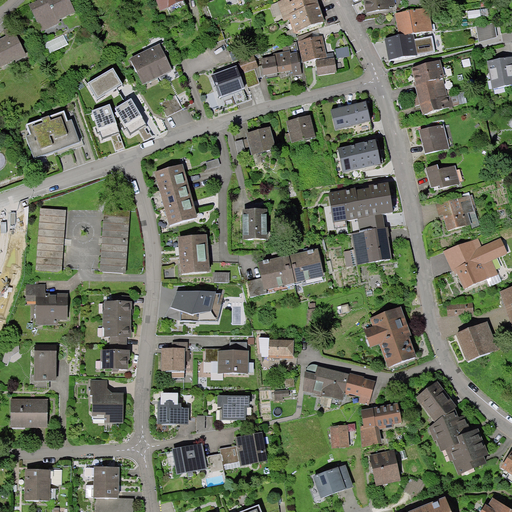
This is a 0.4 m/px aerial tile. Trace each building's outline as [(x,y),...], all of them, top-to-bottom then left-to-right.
[(78,16),(71,0),(44,0),(31,6),(43,34),(62,26),(60,23),(78,16)] [(196,2),(194,0),(159,0),(164,14),(196,2)] [(295,37),(329,25),(319,0),(305,0),(293,4),(291,0),(289,0),(271,7),(277,27),(294,21),(297,30),(293,31),(295,37)] [(363,0),(366,12),(389,9),(389,6),(395,5),(394,0),(363,0)] [(429,7),(395,13),(399,35),(399,36),(413,33),(433,29),(429,7)] [(221,22),(200,30),(206,49),(228,42),(221,22)] [(0,70),(30,58),(17,27),(5,32),(8,39),(0,41),(0,70)] [(399,35),(385,37),(389,59),(435,51),(432,36),(414,39),(413,33),(399,36),(399,35)] [(65,36),(46,44),(50,55),(70,48),(65,36)] [(325,39),(300,43),(303,63),(328,60),(325,39)] [(164,47),(148,54),(160,81),(176,74),(164,47)] [(148,54),(132,61),(144,88),(160,81),(148,54)] [(276,60),(263,62),(266,81),(281,78),(281,76),(294,73),(292,56),(291,54),(276,56),(276,60)] [(304,79),(301,55),(292,56),(294,73),(296,81),(304,79)] [(511,58),(511,56),(487,61),(493,88),(511,84),(511,58)] [(233,65),(236,71),(243,90),(260,85),(255,71),(259,70),(255,57),(233,65)] [(440,59),(411,68),(416,85),(443,78),(445,77),(440,59)] [(337,60),(317,63),(319,77),(339,75),(337,60)] [(122,84),(113,68),(87,83),(97,99),(106,94),(106,95),(117,89),(116,88),(122,84)] [(236,71),(210,80),(217,103),(244,93),(243,90),(236,71)] [(447,95),(443,78),(416,85),(415,85),(423,115),(453,106),(450,95),(447,95)] [(178,96),(161,104),(168,120),(185,113),(178,96)] [(143,117),(131,98),(114,108),(125,126),(125,125),(130,134),(138,129),(138,130),(146,126),(145,125),(146,124),(142,117),(143,117)] [(372,103),(341,110),(346,131),(363,127),(364,132),(377,129),(372,103)] [(117,124),(110,104),(91,110),(98,130),(99,130),(102,138),(111,135),(111,136),(119,134),(118,133),(119,132),(117,125),(117,124)] [(69,111),(27,125),(31,137),(26,139),(36,166),(86,148),(77,120),(72,121),(69,111)] [(315,118),(289,124),(295,145),(320,139),(315,118)] [(152,137),(146,126),(138,130),(145,141),(152,137)] [(445,127),(422,133),(429,157),(451,151),(445,127)] [(274,130),(249,137),(250,141),(254,154),(255,158),(280,152),(274,130)] [(120,134),(119,134),(111,136),(116,151),(125,148),(120,134)] [(254,154),(250,141),(237,144),(240,157),(254,154)] [(368,146),(343,152),(348,174),(373,167),(368,146)] [(219,161),(208,165),(210,172),(221,168),(219,161)] [(441,167),(429,171),(436,194),(461,186),(456,169),(443,173),(441,167)] [(186,168),(158,176),(162,194),(191,186),(186,168)] [(191,186),(162,194),(167,211),(196,203),(191,186)] [(383,188),(328,196),(332,225),(360,221),(362,236),(390,232),(383,188)] [(473,197),(438,208),(441,219),(446,218),(451,233),(471,227),(472,232),(483,229),(473,197)] [(196,203),(167,211),(172,228),(201,220),(196,203)] [(273,212),(246,212),(246,242),(274,242),(273,212)] [(67,215),(41,213),(37,273),(63,275),(67,215)] [(132,215),(105,213),(102,273),(129,275),(132,215)] [(8,224),(0,226),(0,268),(12,264),(7,249),(15,246),(8,224)] [(395,262),(390,232),(362,236),(354,237),(357,252),(360,269),(395,262)] [(211,240),(181,242),(183,260),(212,258),(211,240)] [(479,240),(447,254),(455,273),(459,271),(469,292),(488,284),(491,290),(509,282),(505,272),(498,275),(492,262),(508,255),(501,240),(482,248),(479,240)] [(360,269),(357,252),(345,255),(348,271),(360,269)] [(328,255),(295,261),(300,286),(333,280),(328,255)] [(212,258),(183,260),(184,277),(213,275),(212,258)] [(295,261),(262,267),(264,279),(267,292),(300,286),(295,261)] [(233,275),(218,274),(217,284),(233,284),(233,275)] [(267,292),(264,279),(246,283),(249,300),(269,296),(267,292)] [(69,327),(69,300),(45,300),(45,286),(28,286),(28,304),(38,304),(38,327),(69,327)] [(178,296),(174,296),(170,329),(197,331),(200,299),(196,299),(197,290),(179,288),(178,296)] [(511,291),(502,294),(511,327),(511,291)] [(136,304),(105,303),(104,322),(135,324),(136,304)] [(474,304),(449,307),(450,318),(475,316),(474,304)] [(321,309),(311,310),(313,325),(323,324),(321,309)] [(422,362),(405,310),(374,320),(377,329),(367,333),(373,351),(383,348),(391,372),(422,362)] [(135,324),(104,322),(103,342),(134,343),(135,324)] [(490,325),(460,336),(471,365),(501,355),(490,325)] [(297,359),(298,342),(262,340),(262,359),(297,359)] [(9,347),(4,363),(10,366),(12,360),(21,353),(19,344),(9,347)] [(231,352),(244,352),(244,344),(231,344),(231,352)] [(59,346),(34,346),(34,381),(34,383),(48,383),(58,383),(59,346)] [(189,351),(165,351),(165,374),(189,374),(189,351)] [(219,376),(219,352),(206,352),(205,375),(219,376)] [(231,352),(219,352),(219,376),(251,376),(251,352),(244,352),(231,352)] [(135,355),(104,354),(103,373),(134,375),(135,355)] [(352,377),(320,368),(317,376),(306,373),(302,390),(345,402),(347,395),(352,378),(352,377)] [(362,407),(372,409),(379,385),(352,378),(347,395),(364,400),(362,407)] [(452,407),(432,381),(412,396),(433,422),(451,408),(452,407)] [(48,392),(48,383),(34,383),(33,392),(48,392)] [(127,425),(127,397),(110,398),(110,384),(91,384),(91,399),(96,399),(97,419),(108,419),(108,426),(127,425)] [(293,391),(274,392),(275,402),(294,401),(293,391)] [(160,404),(159,426),(192,427),(192,410),(185,410),(186,404),(180,404),(180,397),(164,397),(164,405),(160,404)] [(253,398),(217,398),(217,424),(249,424),(249,408),(253,408),(253,398)] [(50,402),(13,401),(13,429),(50,430),(50,402)] [(462,473),(491,462),(489,457),(478,427),(467,432),(461,416),(455,418),(451,408),(433,422),(426,429),(431,442),(433,442),(437,452),(442,450),(447,463),(451,462),(456,476),(462,473)] [(361,429),(363,450),(384,448),(382,431),(406,428),(404,409),(364,413),(366,428),(361,429)] [(349,428),(332,429),(333,449),(350,448),(349,428)] [(266,437),(236,440),(236,446),(239,465),(239,468),(269,465),(266,437)] [(216,455),(202,458),(204,466),(207,466),(209,473),(239,465),(236,446),(217,445),(216,455)] [(201,446),(168,451),(172,477),(205,472),(204,466),(202,458),(201,446)] [(397,455),(371,460),(376,487),(402,482),(397,455)] [(511,456),(503,471),(511,476),(511,456)] [(351,490),(344,467),(311,476),(317,500),(351,490)] [(99,468),(99,483),(121,483),(121,468),(99,468)] [(30,471),(30,486),(52,486),(52,471),(30,471)] [(63,471),(52,471),(52,486),(52,501),(52,505),(58,505),(58,487),(63,487),(63,471)] [(413,479),(407,492),(420,500),(429,483),(422,479),(419,483),(413,479)] [(99,483),(98,498),(121,498),(121,483),(99,483)] [(30,486),(30,501),(52,501),(52,486),(30,486)] [(121,498),(98,498),(98,511),(135,511),(136,498),(121,498)] [(449,511),(445,499),(413,511),(449,511)] [(508,511),(488,500),(480,511),(508,511)]
